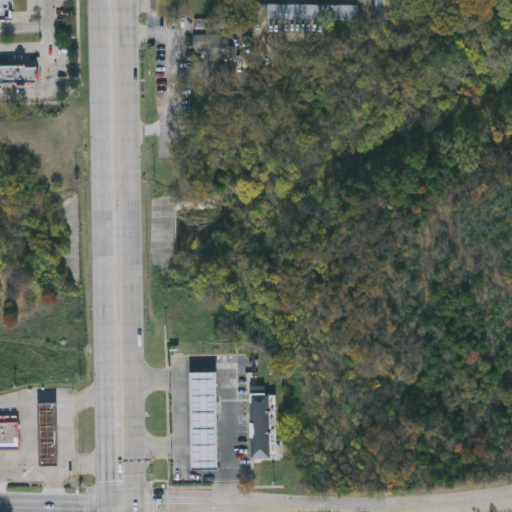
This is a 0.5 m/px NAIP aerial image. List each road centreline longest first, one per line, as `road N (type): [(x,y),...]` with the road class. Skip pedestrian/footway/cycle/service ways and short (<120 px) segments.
road 1 (tertiary): [(0,505),(229,511)]
road 2 (primary): [(122,505),(118,280)]
road 3 (primary): [(117,187),(113,10)]
